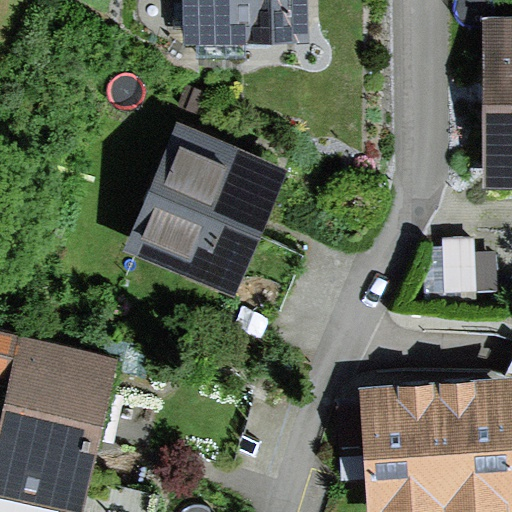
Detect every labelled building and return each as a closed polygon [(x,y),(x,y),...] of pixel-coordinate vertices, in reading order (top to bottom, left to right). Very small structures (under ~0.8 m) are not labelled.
[(330,28),(328,0),(200,0),(202,33),(330,28)] [(511,181),(511,9),(499,10),(501,181),(511,181)] [(242,286),(296,154),(181,107),(127,239),(242,286)] [(0,491),(96,511),(98,511),(134,351),(0,322),(0,374),(21,379),(0,474),(0,491)] [(511,375),(456,379),(465,511),(499,511),(511,511),(511,375)] [(465,511),(456,379),(379,385),(388,511),(465,511)]
